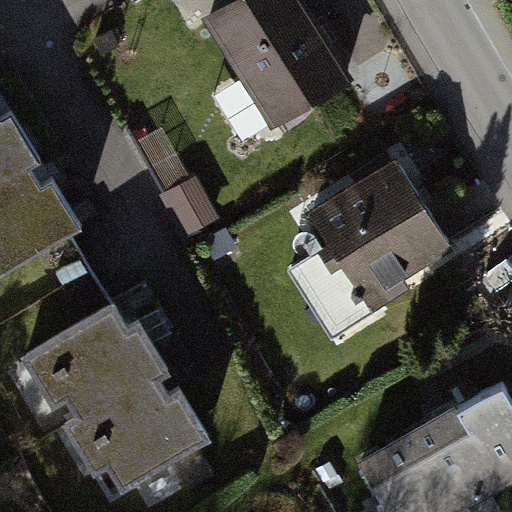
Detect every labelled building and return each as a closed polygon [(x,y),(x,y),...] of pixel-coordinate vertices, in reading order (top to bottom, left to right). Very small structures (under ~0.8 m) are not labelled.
[(300,0),(239,0),(205,21),(276,133),(354,84),(300,0)] [(2,118),(0,114),(0,181),(30,164),(40,157),(13,111),(2,118)] [(43,186),(30,164),(0,181),(0,274),(82,225),(54,179),(43,186)] [(385,164),(303,209),(359,310),(441,264),(385,164)] [(180,187),(200,227),(225,215),(205,175),(180,187)] [(129,329),(116,307),(55,343),(67,363),(56,370),(85,418),(97,411),(157,375),(168,369),(140,323),(129,329)] [(170,397),(157,375),(97,411),(108,431),(97,437),(127,486),(209,437),(181,391),(170,397)] [(511,434),(490,395),(359,468),(383,511),(467,511),(511,487),(511,434)]
